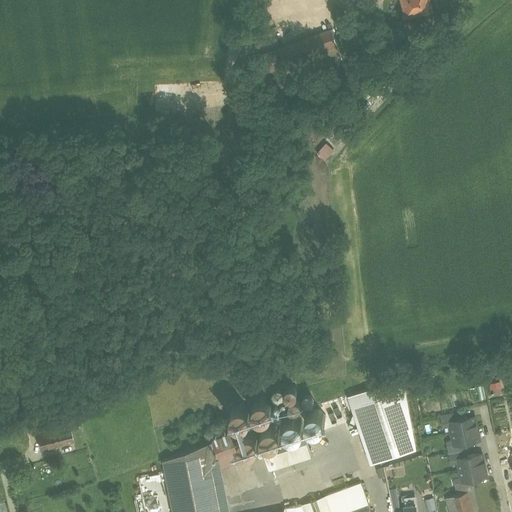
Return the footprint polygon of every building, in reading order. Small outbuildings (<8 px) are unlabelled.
[(402,0),(406,14),(416,12),(417,14),(423,13),(423,10),(433,8),(430,0),(402,0)] [(333,28),(299,40),(305,58),(339,46),(333,28)] [(511,356),(493,360),(494,365),(511,362),(511,367),(511,356)] [(405,376),(348,395),(370,461),(417,446),(405,376)] [(500,380),(490,382),(491,388),(494,388),(501,386),(502,386),(500,380)] [(292,383),(290,383),(288,384),(286,385),(284,387),(284,389),(284,391),(285,393),(286,395),(288,396),(290,396),(292,396),(294,395),(295,394),(296,392),(297,390),(297,388),(296,386),(294,384),(292,383)] [(270,396),(266,396),(263,396),(260,398),(258,401),(257,405),(257,408),(258,411),(260,413),(263,415),(266,416),(269,416),(272,414),(275,412),(276,410),(277,406),(277,403),(275,400),(273,398),(270,396)] [(297,397),(295,397),(292,397),(290,399),(289,401),(288,403),(289,405),(289,407),(291,409),(292,410),(295,410),(297,410),(299,409),(300,408),(301,406),(302,404),(301,402),(300,400),(299,398),(297,397)] [(73,399),(65,401),(68,412),(76,410),(73,399)] [(244,402),(241,401),(237,402),(234,404),(232,407),(231,410),(232,414),(233,417),(235,419),(238,421),(241,421),(244,421),(247,420),(249,418),(251,415),(252,412),(251,409),(250,406),(247,403),(244,402)] [(317,408),(314,408),(310,409),(308,410),(305,413),(305,417),(305,420),(306,423),(308,425),(311,427),(314,428),(317,428),(320,426),(322,424),(324,422),(325,418),(324,415),(323,412),(321,410),(317,408)] [(458,410),(441,414),(442,422),(450,421),(450,420),(460,418),(458,410)] [(296,415),(293,414),(290,415),(287,417),(285,420),(284,423),(284,427),(285,430),(287,432),(290,434),(293,435),(296,434),(299,433),(301,431),(303,428),(304,425),(303,422),(302,419),(300,416),(296,415)] [(460,418),(450,420),(450,421),(452,432),(477,427),(475,415),(460,418)] [(69,422),(36,431),(40,447),(73,438),(69,422)] [(274,422),(271,422),(267,423),(265,425),(262,428),(261,431),(262,434),(263,437),(265,440),(268,441),(271,442),(274,442),(277,441),(279,439),(281,436),(282,433),(281,430),(280,426),(277,424),(274,422)] [(477,427),(452,432),(454,443),(454,444),(465,441),(479,439),(477,427)] [(252,429),(249,428),(245,429),(242,431),(240,434),(239,437),(239,441),(241,444),(243,446),(245,448),(249,449),(252,448),(255,447),(257,445),(259,442),(259,439),(259,436),(258,433),(255,430),(252,429)] [(233,432),(164,459),(175,511),(207,511),(233,507),(224,466),(240,461),(233,432)] [(274,444),(279,461),(325,447),(320,432),(295,440),(294,437),(274,444)] [(465,441),(454,444),(454,443),(447,444),(449,453),(467,449),(465,441)] [(467,449),(449,453),(450,459),(458,458),(458,457),(468,455),(467,449)] [(468,455),(458,457),(458,458),(460,469),(485,464),(483,452),(468,455)] [(508,455),(500,457),(502,467),(510,465),(508,455)] [(485,464),(460,469),(462,480),(462,481),(472,479),(487,476),(485,464)] [(462,480),(455,482),(456,488),(474,485),(472,479),(462,481),(462,480)] [(372,511),(370,506),(361,481),(326,494),(332,511),(372,511)] [(391,489),(395,511),(399,511),(399,509),(400,509),(397,488),(391,489)] [(467,491),(446,497),(450,511),(466,511),(473,510),(467,491)] [(332,511),(326,494),(302,504),(305,511),(332,511)] [(400,509),(399,509),(399,511),(418,511),(416,495),(402,498),(404,508),(400,509)] [(435,497),(425,499),(428,511),(437,509),(435,497)]
